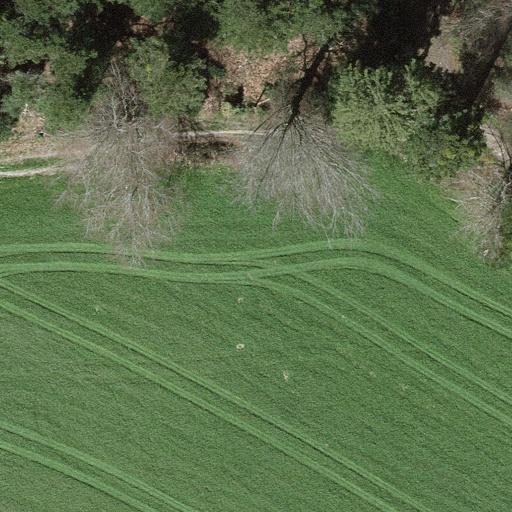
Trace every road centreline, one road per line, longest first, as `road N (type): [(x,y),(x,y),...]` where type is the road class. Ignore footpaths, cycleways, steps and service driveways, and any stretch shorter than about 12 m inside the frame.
road 1 (track): [(511,217),(0,132)]
road 2 (track): [(485,213),(438,77),(435,0)]
